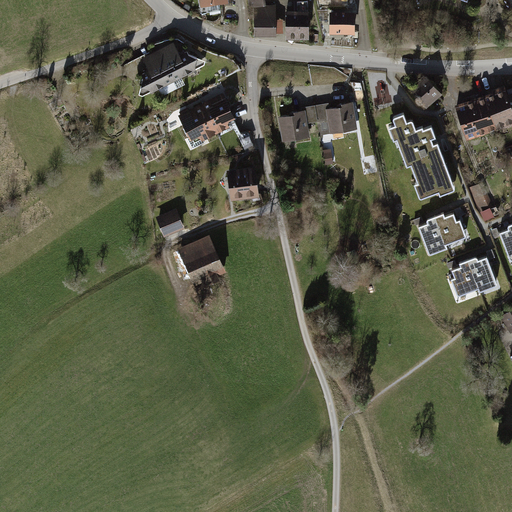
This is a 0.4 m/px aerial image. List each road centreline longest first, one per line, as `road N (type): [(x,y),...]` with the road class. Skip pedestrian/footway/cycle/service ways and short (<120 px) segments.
road 1 (track): [(277,208),(336,427),(335,511)]
road 2 (tertiary): [(252,49),(428,68),(511,66)]
road 3 (unclassified): [(173,16),(127,42),(0,85)]
road 4 (track): [(277,208),(174,240),(165,251),(184,307)]
road 5 (residential): [(252,49),(257,125),(277,208)]
